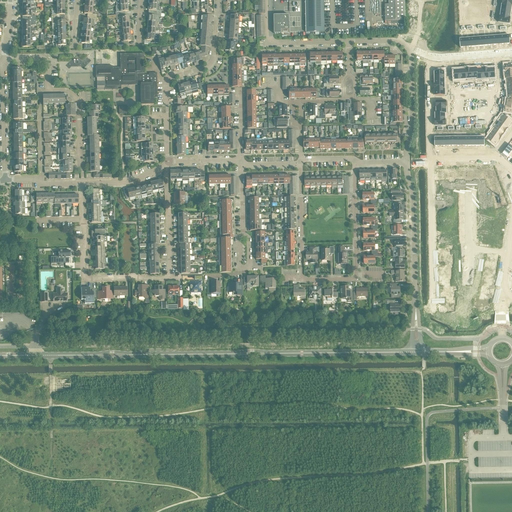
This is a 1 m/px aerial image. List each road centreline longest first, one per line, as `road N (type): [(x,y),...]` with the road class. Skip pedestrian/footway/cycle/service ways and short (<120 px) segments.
road 1 (residential): [(354,163),(358,278),(301,279),(300,164)]
road 2 (residential): [(168,161),(166,85),(212,62),(216,0)]
road 3 (residential): [(416,314),(433,308),(432,159)]
road 4 (secondary): [(262,353),(416,353)]
road 5 (residential): [(405,162),(416,314)]
road 6 (residential): [(169,278),(84,278),(83,220)]
road 7 (residential): [(348,41),(269,43),(269,0)]
